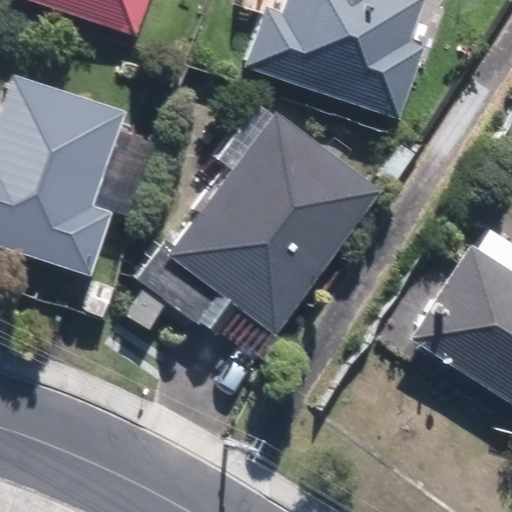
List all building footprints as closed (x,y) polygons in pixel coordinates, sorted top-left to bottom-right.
[(41,0),(128,29),(137,0),(41,0)] [(271,0),(271,4),(259,0),(253,0),(234,61),(394,112),(417,38),(401,33),(412,0),(271,0)] [(0,238),(85,268),(107,205),(82,197),(115,101),(0,62),(0,238)] [(201,323),(222,293),(269,326),(371,183),(263,107),(167,242),(159,236),(132,274),(201,323)] [(511,271),(462,240),(402,333),(511,403),(511,271)]
